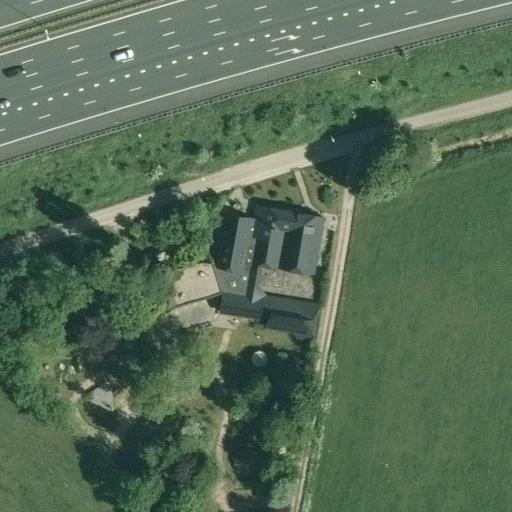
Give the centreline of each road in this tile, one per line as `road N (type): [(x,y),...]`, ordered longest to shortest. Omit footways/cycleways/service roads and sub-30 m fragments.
road 1 (unclassified): [(511,98),(288,158),(0,251)]
road 2 (track): [(291,511),(365,137)]
road 3 (motorway): [(0,85),(290,0)]
